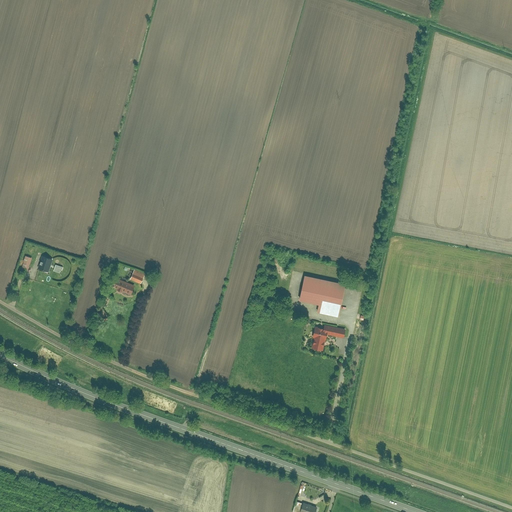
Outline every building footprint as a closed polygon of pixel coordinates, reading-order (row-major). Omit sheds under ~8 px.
[(24,256),(20,271),(28,273),(32,259),(24,256)] [(43,257),(39,269),(46,271),(50,260),(43,257)] [(134,270),(130,280),(140,284),(145,275),(134,270)] [(345,285),(304,276),(299,301),(318,305),(316,313),(338,317),(345,285)] [(114,278),(110,287),(130,295),(134,286),(114,278)] [(34,281),(28,294),(40,299),(43,293),(39,291),(42,284),(34,281)] [(316,327),(311,348),(323,351),(327,335),(343,338),(345,329),(324,325),(323,329),(316,327)] [(293,511),(296,511),(314,511),(316,507),(296,501),(293,511)]
